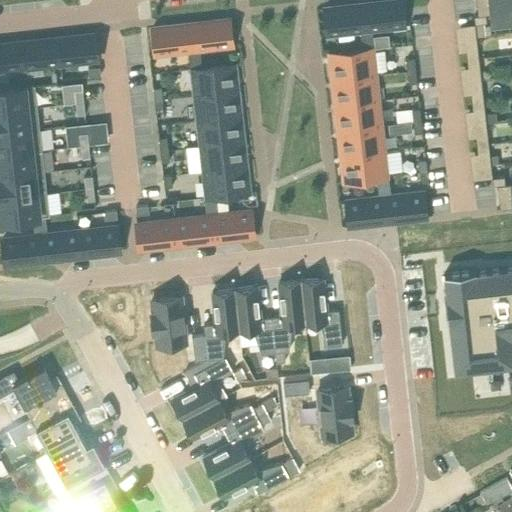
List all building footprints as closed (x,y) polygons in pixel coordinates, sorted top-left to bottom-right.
[(402,0),(388,0),(363,3),(366,29),(405,24),(402,0)] [(511,10),(511,0),(476,0),(478,14),(486,13),(511,10)] [(363,3),(325,7),(328,33),(366,29),(363,3)] [(475,23),(487,21),(486,13),(474,15),(475,23)] [(230,18),(191,22),(194,48),(233,44),(230,18)] [(191,22),(153,27),(156,53),(194,48),(191,22)] [(373,31),(361,32),(362,41),(374,39),(373,31)] [(96,33),(57,37),(60,63),(98,58),(96,33)] [(57,37),(20,41),(23,67),(29,66),(60,63),(57,37)] [(374,39),(362,41),(363,49),(374,47),(374,39)] [(20,41),(0,43),(0,69),(17,68),(23,67),(20,41)] [(372,48),(330,53),(333,78),(375,74),(372,48)] [(467,58),(479,56),(478,49),(466,50),(467,58)] [(189,52),(190,60),(201,59),(201,51),(189,52)] [(468,66),(480,64),(479,56),(467,58),(468,66)] [(415,57),(407,58),(408,70),(416,69),(415,57)] [(190,60),(190,68),(202,67),(201,59),(190,60)] [(192,68),(195,94),(238,89),(235,63),(192,68)] [(23,67),(17,68),(18,76),(30,74),(29,66),(23,67)] [(101,66),(89,67),(89,75),(101,74),(101,66)] [(416,69),(408,70),(409,82),(417,81),(416,69)] [(30,74),(18,76),(19,84),(31,82),(30,74)] [(375,74),(333,78),(336,103),(378,99),(375,74)] [(35,84),(0,87),(0,110),(37,106),(35,84)] [(153,87),(155,99),(163,98),(161,86),(153,87)] [(75,90),(76,102),(84,101),(83,89),(75,90)] [(195,94),(198,119),(241,114),(238,89),(195,94)] [(472,100),(484,99),(483,91),(471,93),(472,100)] [(155,99),(156,111),(164,110),(163,98),(155,99)] [(378,99),(336,103),(339,129),(381,124),(378,99)] [(473,109),(485,107),(484,99),(472,100),(473,109)] [(76,102),(78,114),(86,113),(84,101),(76,102)] [(0,110),(0,131),(40,127),(37,106),(0,110)] [(420,107),(412,108),(414,120),(422,119),(420,107)] [(241,114),(198,119),(201,144),(244,139),(241,114)] [(422,119),(414,120),(415,132),(423,131),(422,119)] [(381,124),(339,129),(342,154),(384,149),(381,124)] [(40,127),(0,131),(0,153),(42,149),(40,127)] [(80,132),(81,144),(89,144),(88,132),(80,132)] [(477,144),(489,142),(488,134),(476,136),(477,144)] [(159,137),(161,149),(168,148),(167,136),(159,137)] [(246,165),(244,139),(201,144),(204,169),(246,165)] [(478,152),(490,150),(489,142),(477,144),(478,152)] [(81,144),(83,157),(91,156),(89,144),(81,144)] [(161,149),(162,161),(170,160),(168,148),(161,149)] [(42,149),(0,153),(0,175),(45,170),(42,149)] [(384,149),(342,154),(344,180),(387,175),(384,149)] [(426,158),(418,159),(420,171),(428,170),(426,158)] [(207,195),(249,190),(246,165),(204,169),(207,195)] [(0,175),(0,196),(47,192),(45,170),(0,175)] [(163,174),(165,186),(173,185),(171,173),(163,174)] [(85,175),(86,187),(94,186),(93,174),(85,175)] [(377,176),(378,184),(390,183),(389,175),(377,176)] [(494,184),(498,184),(506,183),(505,175),(493,176),(494,184)] [(511,182),(506,183),(498,184),(500,207),(511,205),(511,182)] [(378,184),(379,192),(391,191),(390,183),(378,184)] [(86,187),(87,199),(95,198),(94,186),(86,187)] [(424,190),(385,195),(388,220),(427,216),(424,190)] [(47,192),(0,196),(0,211),(1,220),(50,214),(47,192)] [(347,199),(350,225),(388,220),(385,195),(347,199)] [(217,196),(205,198),(206,206),(218,205),(217,196)] [(148,204),(136,205),(137,213),(149,212),(148,204)] [(218,205),(206,206),(207,214),(213,213),(219,213),(218,205)] [(117,209),(105,210),(106,218),(118,217),(117,209)] [(219,213),(213,213),(216,239),(254,235),(251,209),(219,213)] [(207,214),(176,218),(179,243),(216,239),(213,213),(207,214)] [(46,216),(34,218),(35,226),(47,224),(46,216)] [(176,218),(137,222),(140,248),(179,243),(176,218)] [(47,224),(35,226),(36,234),(42,233),(48,232),(47,224)] [(117,224),(79,229),(82,255),(120,250),(117,224)] [(48,232),(42,233),(45,259),(82,255),(79,229),(48,232)] [(36,234),(3,237),(6,263),(45,259),(42,233),(36,234)] [(476,268),(445,272),(448,296),(445,297),(448,319),(450,319),(456,368),(511,361),(511,266),(477,270),(476,268)] [(324,278),(301,281),(306,322),(319,320),(328,345),(343,343),(339,308),(327,309),(324,278)] [(283,314),(272,315),(276,351),(277,361),(286,360),(285,350),(290,349),(292,323),(306,322),(301,281),(279,283),(283,314)] [(257,286),(235,288),(240,328),(254,327),(262,352),(276,351),(272,315),(261,316),(257,286)] [(216,321),(204,323),(206,332),(206,333),(208,358),(223,356),(224,356),(227,329),(240,328),(235,288),(213,291),(216,321)] [(182,296),(152,299),(153,311),(152,311),(154,331),(155,331),(157,343),(187,339),(182,296)] [(206,333),(193,334),(195,359),(208,358),(206,333)] [(349,354),(326,356),(327,370),(331,369),(351,367),(350,354),(349,354)] [(193,385),(172,396),(183,416),(219,397),(221,396),(227,393),(227,392),(220,379),(233,368),(226,355),(225,355),(224,356),(223,356),(207,358),(185,370),(185,371),(187,375),(195,371),(200,381),(193,385)] [(0,397),(16,388),(31,417),(70,396),(57,373),(51,377),(44,365),(20,378),(15,369),(0,376),(0,397)] [(242,365),(233,370),(239,380),(247,375),(242,365)] [(277,366),(267,367),(268,376),(278,375),(277,366)] [(284,381),(283,381),(285,393),(310,391),(310,390),(309,378),(284,381)] [(348,385),(318,389),(322,433),(353,429),(352,417),(353,417),(351,397),(350,398),(348,385)] [(273,395),(263,401),(263,402),(267,409),(278,403),(273,395)] [(31,417),(8,429),(15,443),(30,435),(28,433),(38,428),(42,436),(33,440),(41,454),(49,450),(81,433),(75,422),(82,419),(70,396),(31,417)] [(219,397),(183,416),(194,437),(221,422),(226,431),(258,415),(254,406),(251,402),(250,402),(225,409),(219,397)] [(263,401),(254,406),(258,415),(267,410),(267,409),(263,402),(263,401)] [(267,410),(258,415),(262,422),(271,418),(271,417),(267,410)] [(231,440),(204,455),(215,475),(251,456),(245,444),(264,427),(262,422),(258,415),(226,431),(231,440)] [(81,433),(49,450),(68,484),(106,463),(94,441),(87,445),(81,433)] [(285,438),(277,442),(282,452),(290,448),(285,438)] [(293,455),(282,461),(289,474),(300,469),(300,468),(293,456),(293,455)] [(251,456),(215,475),(225,495),(253,481),(258,491),(289,474),(282,461),(257,468),(251,456)] [(68,484),(82,511),(97,511),(117,501),(111,490),(118,486),(106,463),(68,484)] [(481,490),(487,503),(511,489),(511,485),(507,476),(481,490)] [(6,505),(10,511),(16,511),(27,507),(34,503),(29,493),(6,505)] [(511,511),(511,498),(502,504),(506,511),(511,511)] [(124,511),(122,511),(117,501),(97,511),(131,511),(130,509),(124,511)]
